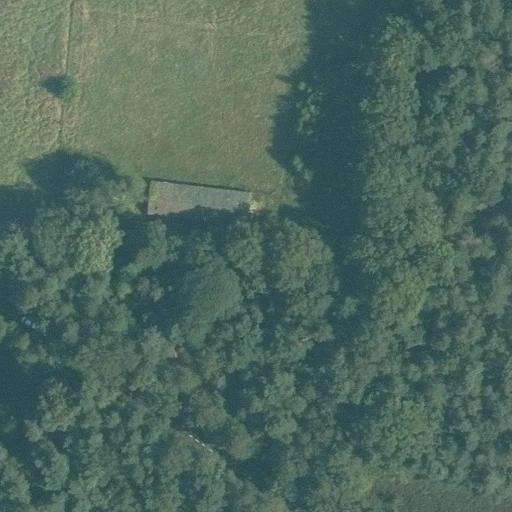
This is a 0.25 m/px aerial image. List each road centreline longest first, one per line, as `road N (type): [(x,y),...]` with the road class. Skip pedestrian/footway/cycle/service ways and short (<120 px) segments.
road 1 (unclassified): [(314,511),(0,305)]
road 2 (unknown): [(376,280),(390,241),(426,0)]
road 3 (track): [(294,498),(361,397),(376,358),(372,327)]
